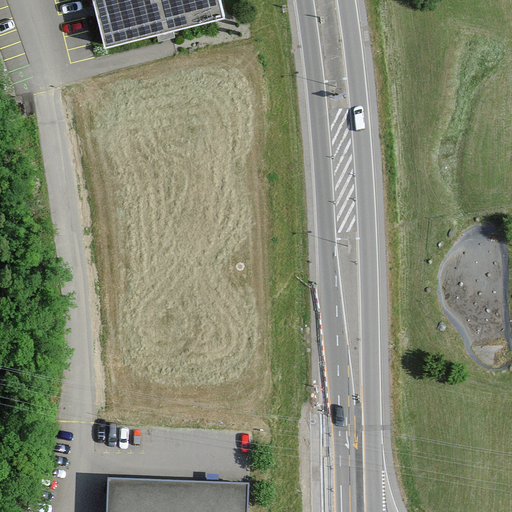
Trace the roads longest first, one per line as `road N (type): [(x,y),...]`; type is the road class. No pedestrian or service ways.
road 1 (secondary): [(304,0),(330,251),(337,511)]
road 2 (secondary): [(374,491),(367,219),(345,0)]
